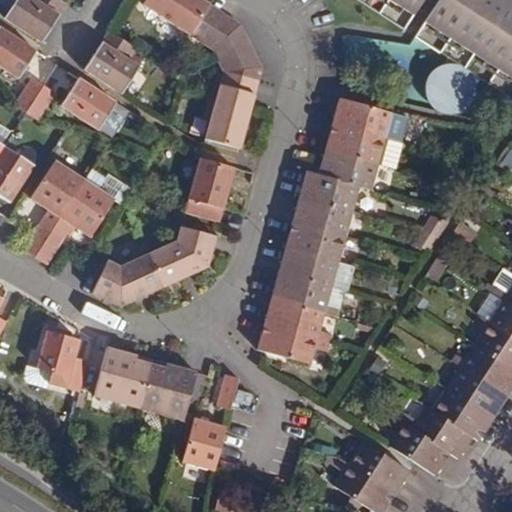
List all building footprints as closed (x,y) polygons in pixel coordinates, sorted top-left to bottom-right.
[(66,2),(62,0),(0,0),(0,16),(2,18),(40,42),(66,2)] [(208,3),(203,0),(143,0),(141,3),(200,41),(205,34),(206,33),(217,16),(205,8),(208,3)] [(353,0),(397,28),(415,0),(353,0)] [(430,0),(408,37),(452,65),(449,69),(447,68),(443,67),(438,67),(433,68),(429,70),(425,73),(422,76),(419,80),(418,85),(417,90),(417,94),(419,99),(421,103),(425,107),(428,110),(430,111),(440,113),(442,113),(447,112),(451,110),(455,107),(459,104),(461,99),(462,95),(463,92),(463,90),(463,85),(461,81),(459,77),(458,75),(460,70),(511,104),(511,5),(504,0),(430,0)] [(232,72),(231,76),(250,81),(257,82),(261,66),(260,65),(242,22),(221,9),(217,16),(206,33),(205,34),(207,34),(220,42),(226,58),(232,72)] [(34,51),(0,28),(0,66),(17,77),(34,51)] [(135,48),(108,30),(81,71),(119,95),(138,66),(128,59),(135,48)] [(207,34),(205,34),(200,41),(212,49),(218,62),(226,58),(220,42),(207,34)] [(231,76),(223,74),(205,140),(239,149),(254,95),(247,93),(250,81),(231,76)] [(13,104),(25,112),(42,85),(30,77),(13,104)] [(114,103),(76,78),(59,105),(97,129),(97,128),(110,136),(126,111),(114,103)] [(54,93),(42,85),(25,112),(37,120),(54,93)] [(337,100),(330,126),(383,140),(396,144),(403,118),(390,115),(337,100)] [(0,149),(3,144),(12,132),(0,124),(0,149)] [(323,150),(376,165),(393,169),(399,144),(396,144),(383,140),(330,126),(323,150)] [(3,144),(0,149),(0,195),(8,201),(33,163),(3,144)] [(315,176),(358,187),(369,191),(376,165),(323,150),(315,176)] [(234,168),(200,159),(185,213),(219,222),(234,168)] [(57,218),(82,180),(53,161),(28,199),(57,218)] [(88,170),(82,180),(57,218),(48,231),(31,257),(43,265),(63,234),(69,233),(72,228),(87,237),(111,200),(118,205),(127,190),(104,175),(102,179),(88,170)] [(304,173),(297,197),(351,212),(358,187),(315,176),(304,173)] [(351,212),(297,197),(290,223),(344,237),(351,212)] [(437,236),(447,222),(431,218),(422,231),(437,236)] [(31,257),(48,231),(36,223),(19,249),(31,257)] [(336,263),(344,237),(290,223),(283,248),(336,263)] [(181,227),(177,241),(146,255),(161,287),(207,266),(215,236),(181,227)] [(428,250),(437,236),(422,231),(413,246),(428,250)] [(454,249),(444,243),(435,257),(445,263),(454,249)] [(329,288),(336,263),(283,248),(276,274),(329,288)] [(119,306),(161,287),(146,255),(118,268),(104,262),(100,270),(90,293),(119,306)] [(511,275),(508,273),(494,295),(503,301),(511,306),(511,275)] [(269,299),(322,314),(329,288),(276,274),(269,299)] [(511,306),(503,301),(494,295),(489,292),(475,314),(480,317),(511,338),(511,306)] [(262,325),(315,339),(322,314),(269,299),(262,325)] [(484,330),(474,345),(511,370),(511,338),(480,317),(476,324),(484,330)] [(308,365),(315,339),(262,325),(255,350),(263,352),(308,365)] [(77,340),(46,332),(37,366),(25,363),(20,382),(45,390),(47,383),(78,391),(86,362),(72,358),(77,340)] [(450,362),(459,368),(505,398),(511,387),(511,370),(474,345),(463,362),(454,357),(450,362)] [(94,395),(138,408),(151,364),(136,360),(137,356),(120,350),(113,349),(107,348),(94,395)] [(196,372),(166,364),(165,368),(151,364),(138,408),(183,420),(196,372)] [(459,368),(445,390),(491,420),(505,398),(459,368)] [(230,409),(232,402),(238,379),(225,375),(218,398),(217,406),(230,409)] [(430,413),(469,438),(476,443),(491,420),(445,390),(430,413)] [(401,424),(447,454),(455,459),(469,438),(430,413),(423,408),(415,421),(403,414),(398,422),(401,424)] [(194,418),(182,461),(213,470),(225,427),(194,418)] [(432,476),(447,454),(401,424),(386,446),(432,476)] [(360,441),(345,464),(392,495),(407,472),(360,441)] [(380,511),(392,495),(345,464),(336,458),(333,464),(342,470),(332,485),(369,510),(371,511),(380,511)]
